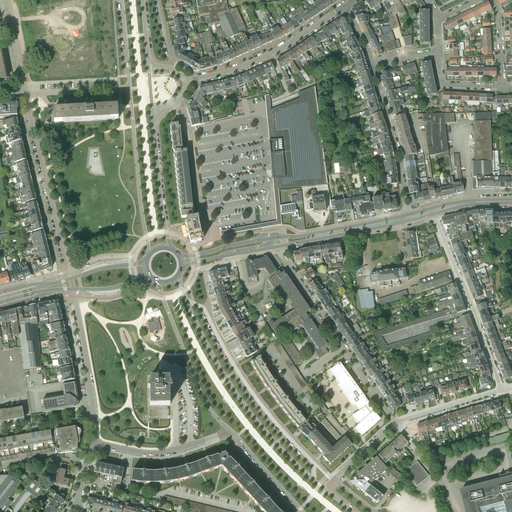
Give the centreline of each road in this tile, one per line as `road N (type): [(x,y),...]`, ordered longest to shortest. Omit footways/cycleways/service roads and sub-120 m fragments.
road 1 (motorway): [(351,511),(243,396),(190,304),(160,200),(139,0)]
road 2 (trunk): [(352,511),(249,401),(191,304),(163,209),(140,0)]
road 3 (trunk): [(125,0),(145,205),(175,312),(220,397),(330,511)]
road 4 (motorway): [(127,0),(148,209),(177,313),(222,398),(331,511)]
road 5 (residential): [(313,479),(314,464),(242,379),(202,306),(187,301)]
road 6 (residential): [(313,479),(229,383),(187,301)]
road 7 (residential): [(274,246),(395,422)]
road 8 (residential): [(500,391),(433,210)]
road 9 (residential): [(24,93),(69,278)]
road 10 (residential): [(157,281),(198,389),(233,434)]
road 11 (residential): [(189,81),(270,53),(343,6)]
road 12 (residential): [(129,89),(149,252)]
road 13 (residential): [(408,217),(370,66)]
road 14 (residential): [(233,434),(164,453),(91,442)]
road 15 (tertiary): [(316,236),(180,257)]
road 16 (residential): [(169,247),(152,113)]
road 17 (residential): [(93,414),(71,289)]
